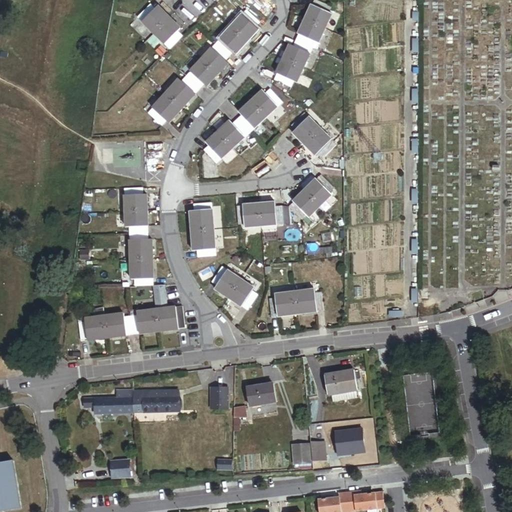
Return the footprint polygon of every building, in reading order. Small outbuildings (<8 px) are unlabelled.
[(326,30),(333,15),(330,13),(332,8),(315,0),(306,20),(326,30)] [(170,18),(159,7),(156,10),(151,5),(139,18),(155,34),(170,18)] [(248,43),(259,31),(257,28),(261,24),(248,11),(232,28),(248,43)] [(184,37),(179,32),(181,29),(170,18),(155,34),(147,42),(158,53),(166,45),(171,49),(184,37)] [(319,44),(326,30),(306,20),(297,41),(314,49),(316,43),(319,44)] [(248,43),(232,28),(217,45),(231,57),(235,52),(238,54),(248,43)] [(305,69),(314,49),(297,41),(294,47),(291,46),(285,60),(305,69)] [(226,62),(231,57),(217,45),(202,61),(218,76),(229,64),(226,62)] [(202,61),(195,55),(184,67),(187,70),(183,74),(187,78),(200,90),(205,85),(208,87),(218,76),(202,61)] [(298,84),(305,69),(285,60),(275,81),(292,89),(295,82),(298,84)] [(183,109),(200,90),(187,78),(182,83),(180,80),(167,94),(183,109)] [(267,119),(284,104),(271,90),(266,94),(264,92),(252,102),(267,119)] [(169,124),(183,109),(167,94),(149,114),(163,127),(167,122),(169,124)] [(250,134),(267,119),(252,102),(240,113),(243,116),(238,121),(250,134)] [(322,130),(306,113),(292,126),(297,131),(294,134),(305,146),(322,130)] [(234,149),(250,134),(238,121),(233,125),(231,122),(219,133),(234,149)] [(337,145),(322,130),(305,146),(316,157),(320,154),(324,158),(337,145)] [(234,149),(219,133),(207,143),(210,146),(205,151),(217,164),(234,149)] [(330,193),(334,188),(322,176),(306,191),(321,207),(333,196),(330,193)] [(148,211),(148,195),(144,195),(144,189),(126,189),(126,212),(148,211)] [(321,207),(306,191),(291,206),(291,207),(311,228),(316,223),(310,217),(321,207)] [(292,223),(291,207),(291,206),(276,207),(276,203),(260,204),(262,226),(292,223)] [(215,230),(213,204),(194,205),(195,212),(191,212),(192,232),(215,230)] [(262,226),(260,204),(238,207),(239,225),(242,224),(243,233),(247,232),(247,227),(262,226)] [(149,234),(148,211),(126,212),(127,227),(131,227),(131,234),(149,234)] [(216,257),(215,230),(192,232),(194,252),(198,252),(198,258),(216,257)] [(154,259),(153,240),(149,240),(149,234),(131,234),(132,260),(154,259)] [(154,287),(154,259),(132,260),(133,281),(136,281),(136,287),(154,287)] [(229,299),(241,281),(222,269),(213,284),(218,287),(216,290),(229,299)] [(248,311),(260,293),(241,281),(229,299),(248,311)] [(186,329),(183,307),(169,309),(166,285),(154,287),(157,310),(160,332),(186,329)] [(82,299),(83,289),(72,287),(71,297),(82,299)] [(429,298),(429,290),(419,290),(419,301),(422,301),(422,298),(429,298)] [(325,312),(323,294),(316,295),(315,291),(296,294),(298,315),(325,312)] [(485,300),(481,291),(472,295),(476,304),(485,300)] [(298,315),(296,294),(277,296),(278,299),(270,300),(272,318),(298,315)] [(106,316),(105,308),(95,309),(96,318),(86,319),(85,314),(80,315),(81,323),(79,324),(82,342),(108,338),(106,316)] [(160,332),(157,310),(138,312),(139,316),(132,317),(134,335),(160,332)] [(134,335),(132,317),(125,318),(125,314),(106,316),(108,338),(134,335)] [(355,373),(355,371),(326,376),(329,395),(334,394),(358,390),(356,379),(355,373)] [(277,403),(274,384),(248,389),(251,407),(277,403)] [(229,409),(229,389),(214,389),(214,409),(229,409)] [(359,398),(358,390),(334,394),(336,402),(359,398)] [(180,412),(179,398),(164,398),(164,392),(138,393),(138,399),(135,399),(136,413),(180,412)] [(136,413),(135,399),(133,399),(133,393),(120,393),(120,400),(85,401),(85,407),(96,407),(96,414),(136,413)] [(248,418),(246,407),(235,409),(235,417),(248,418)] [(327,460),(325,443),(312,444),(314,461),(327,460)] [(312,463),(311,445),(294,446),(296,465),(300,464),(312,463)] [(327,468),(327,460),(314,461),(314,469),(327,468)] [(234,470),(234,462),(217,461),(217,469),(220,469),(232,470),(234,470)] [(0,511),(24,509),(16,462),(0,464),(0,511)] [(127,474),(127,468),(124,468),(124,463),(112,463),(113,475),(127,474)] [(384,506),(382,491),(360,493),(354,494),(354,491),(346,492),(348,510),(384,506)] [(333,511),(348,510),(346,492),(338,493),(339,496),(333,496),(318,498),(319,511),(333,511)]
